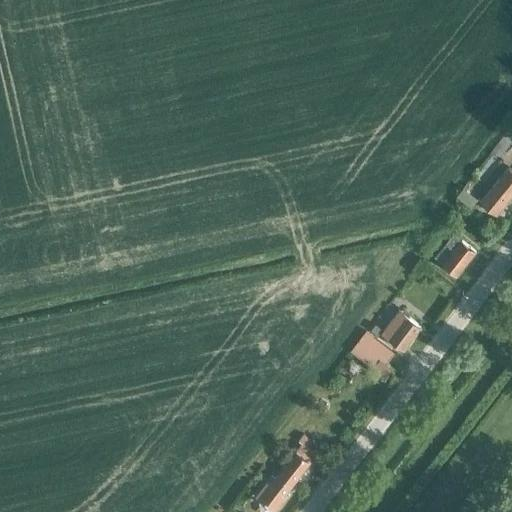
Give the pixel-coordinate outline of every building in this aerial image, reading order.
[(496,215),(511,194),(511,171),(507,168),(480,202),(496,215)] [(456,275),(475,251),(461,240),(453,234),(434,257),(442,263),(442,264),(456,275)] [(403,351),(421,327),(399,309),(381,333),(403,351)] [(374,325),(369,331),(377,336),(381,330),(374,325)] [(394,353),(373,337),(366,331),(352,349),(361,357),(360,358),(368,364),(370,361),(375,364),(379,358),(386,364),(394,353)] [(277,476),(276,476),(275,478),(271,475),(255,497),(274,511),(285,498),(284,496),(316,454),(306,446),(311,441),(303,435),(298,441),(302,443),(277,476)]
